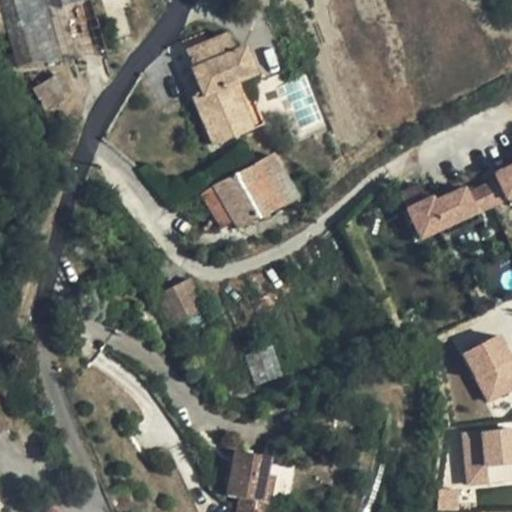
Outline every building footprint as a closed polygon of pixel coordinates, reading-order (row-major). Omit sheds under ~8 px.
[(90,0),(0,0),(0,8),(17,66),(108,58),(90,0)] [(193,97),(214,146),(255,128),(236,83),(246,79),(258,74),(246,45),(236,50),(229,33),(208,41),(210,48),(189,57),(203,92),(193,97)] [(210,48),(208,41),(186,51),(189,57),(210,48)] [(33,84),(41,109),(67,101),(59,76),(33,84)] [(236,83),(255,128),(265,123),(246,79),(236,83)] [(275,155),(255,165),(281,207),(299,197),(275,155)] [(421,243),(511,198),(511,162),(478,179),(430,203),(420,183),(397,194),(421,243)] [(255,165),(213,185),(234,221),(238,229),(281,207),(255,165)] [(201,193),(221,228),(234,221),(213,185),(201,193)] [(189,279),(156,295),(172,325),(204,309),(189,279)] [(204,309),(172,325),(185,352),(218,335),(204,309)] [(511,355),(500,329),(463,345),(485,393),(511,381),(511,355)] [(272,346),(245,356),(255,385),(283,376),(272,346)] [(511,461),(511,427),(463,426),(461,476),(482,476),(483,460),(511,461)] [(272,457),(235,450),(227,495),(240,498),(237,511),(268,511),(271,501),(264,500),(269,474),(272,457)] [(264,500),(271,501),(276,475),(269,474),(264,500)]
